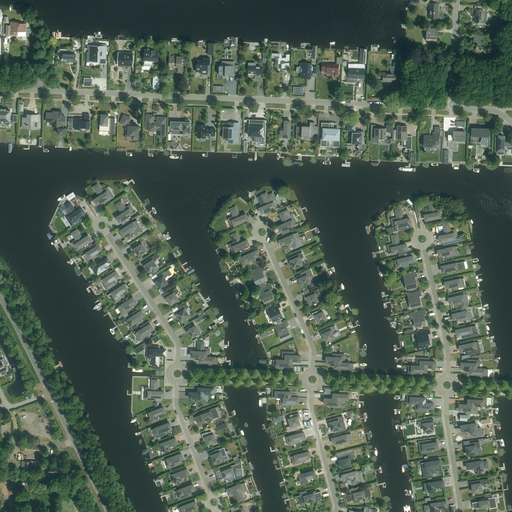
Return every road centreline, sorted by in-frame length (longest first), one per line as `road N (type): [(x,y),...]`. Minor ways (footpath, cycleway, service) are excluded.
road 1 (unclassified): [(452,108),(38,91)]
road 2 (residential): [(178,365),(171,332),(106,232)]
road 3 (residential): [(312,370),(311,346),(264,238)]
road 4 (unclassified): [(108,511),(49,394)]
road 5 (residential): [(446,375),(423,247)]
road 6 (residential): [(333,511),(311,389)]
